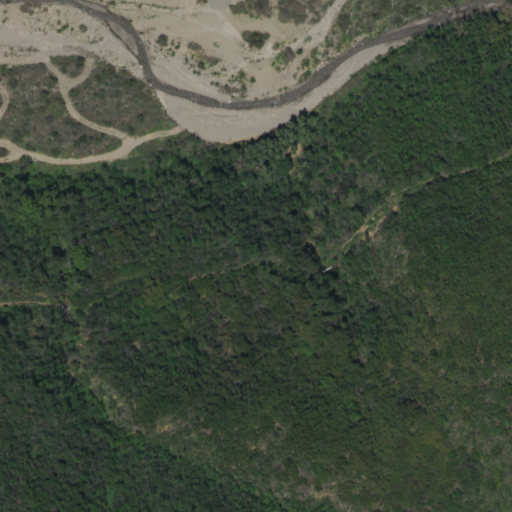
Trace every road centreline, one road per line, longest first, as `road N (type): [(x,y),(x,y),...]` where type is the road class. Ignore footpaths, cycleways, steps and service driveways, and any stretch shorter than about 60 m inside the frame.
road 1 (track): [(273,0),(270,32),(240,107),(224,123),(192,122),(107,156),(58,162),(0,143),(0,89)]
road 2 (track): [(231,0),(149,16),(20,0)]
road 3 (track): [(218,0),(239,65),(264,73),(292,65),(336,0)]
road 4 (track): [(133,144),(74,117),(59,76),(36,57),(0,60)]
